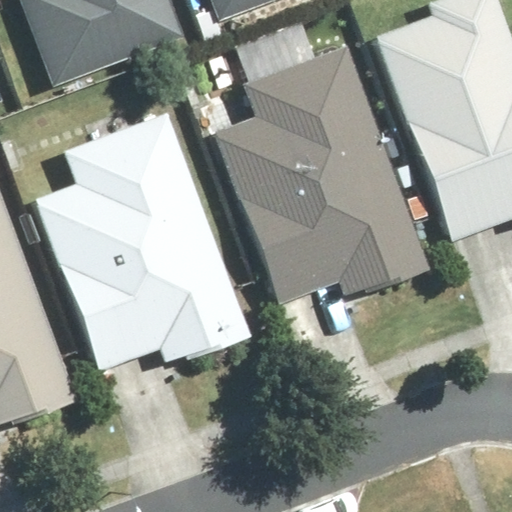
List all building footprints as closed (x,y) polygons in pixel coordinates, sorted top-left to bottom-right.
[(226,0),(235,21),(289,0),(30,0),(64,87),(193,37),(178,0),(226,0)] [(511,0),(437,0),(433,2),(438,16),(377,39),(455,246),(511,224),(511,0)] [(0,87),(13,82),(0,48),(0,87)] [(220,136),(281,309),(348,285),(354,303),(440,273),(362,49),(257,85),(269,119),(220,136)] [(44,200),(108,375),(169,352),(175,370),(263,339),(180,111),(71,151),(84,185),(44,200)] [(0,399),(5,398),(11,417),(90,389),(12,163),(0,167),(0,399)]
